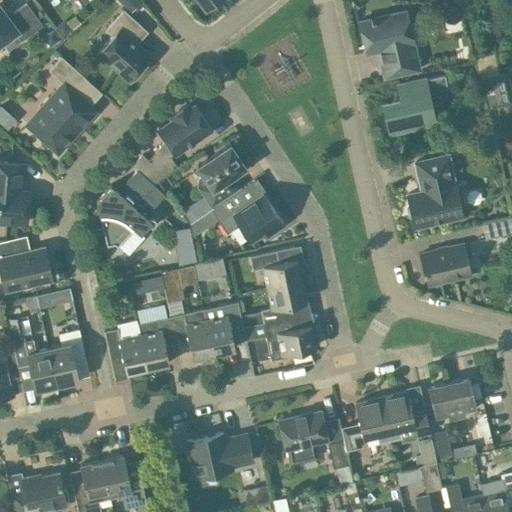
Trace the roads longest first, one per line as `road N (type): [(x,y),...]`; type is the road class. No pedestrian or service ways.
road 1 (residential): [(109,412),(60,192),(197,47)]
road 2 (residential): [(345,367),(317,218),(197,47)]
road 3 (residential): [(394,301),(321,0)]
road 4 (residential): [(109,412),(345,367)]
road 5 (residential): [(511,338),(394,301)]
